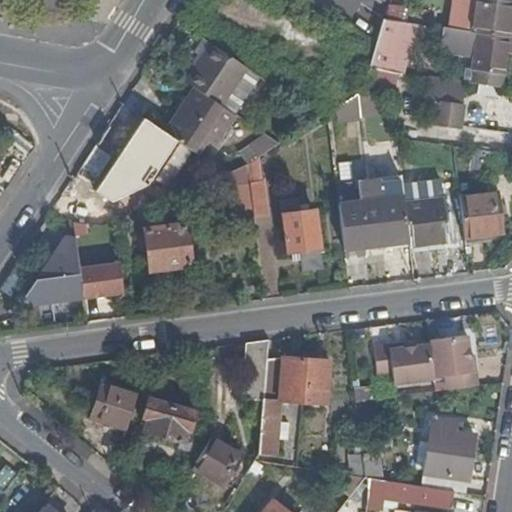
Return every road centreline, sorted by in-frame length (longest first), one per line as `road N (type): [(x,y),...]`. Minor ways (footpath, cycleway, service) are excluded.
road 1 (residential): [(0,353),(511,291)]
road 2 (tertiary): [(0,256),(100,84)]
road 3 (residential): [(0,411),(127,511)]
